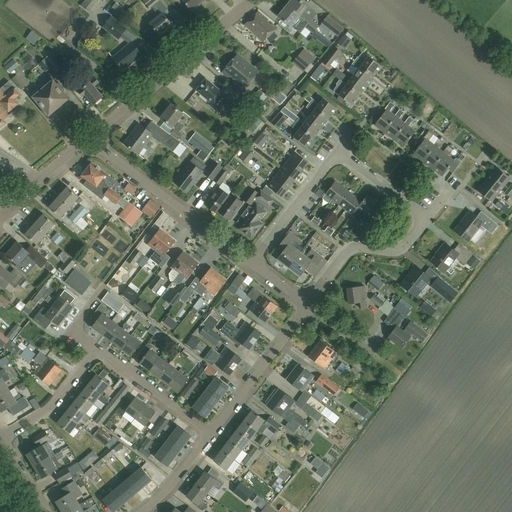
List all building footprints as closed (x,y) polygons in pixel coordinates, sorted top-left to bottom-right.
[(86,0),(82,6),(88,9),(94,0),(86,0)] [(95,0),(88,11),(94,15),(103,3),(99,0),(95,0)] [(160,0),(159,0),(142,0),(149,9),(151,7),(159,16),(150,24),(159,35),(172,25),(160,11),(165,7),(159,0),(160,0)] [(180,0),(182,0),(190,10),(201,0),(178,0),(179,1),(180,0)] [(299,0),(291,0),(287,6),(316,30),(319,26),(309,18),(314,12),(307,7),(308,7),(299,0)] [(2,5),(0,6),(0,14),(5,18),(10,11),(2,5)] [(287,6),(279,16),(291,27),(296,20),(313,34),(316,30),(287,6)] [(277,27),(258,12),(245,26),(263,41),(277,27)] [(102,24),(121,40),(130,28),(111,13),(102,24)] [(344,28),(328,15),(322,23),(338,36),(344,28)] [(39,33),(33,40),(38,44),(44,37),(39,33)] [(351,43),(345,39),(340,45),(346,50),(351,43)] [(113,58),(123,70),(142,55),(132,42),(122,50),(118,45),(109,53),(113,58)] [(257,61),(260,56),(246,47),(243,52),(257,61)] [(316,58),(305,49),(293,63),(303,72),(305,70),(308,73),(314,66),(311,63),(316,58)] [(334,49),(329,55),(334,59),(339,53),(334,49)] [(258,71),(237,54),(222,73),(243,89),(258,71)] [(52,55),(42,64),(49,72),(54,68),(59,73),(64,68),(52,55)] [(355,61),(374,76),(382,67),(368,56),(363,63),(360,61),(361,60),(358,58),(355,61)] [(329,64),(333,70),(341,64),(337,59),(329,64)] [(367,86),(374,76),(355,61),(352,65),(355,68),(355,67),(358,69),(354,75),(367,86)] [(13,74),(22,66),(19,62),(10,71),(13,74)] [(315,75),(322,80),(329,70),(323,65),(315,75)] [(360,95),(367,86),(354,75),(348,82),(346,80),(348,77),(337,69),(333,75),(340,80),(360,95)] [(16,79),(23,88),(27,85),(20,75),(16,79)] [(57,84),(50,77),(30,94),(49,116),(69,99),(62,90),(63,89),(59,83),(57,84)] [(99,83),(95,77),(78,92),(82,97),(85,95),(93,105),(103,97),(94,87),(99,83)] [(208,104),(215,110),(222,102),(226,106),(231,100),(239,107),(244,101),(225,85),(220,91),(206,79),(196,90),(210,102),(208,104)] [(352,105),(360,95),(340,80),(337,84),(338,85),(334,90),(335,91),(339,95),(336,99),(343,105),(346,101),(352,105)] [(175,81),(172,86),(179,90),(182,85),(175,81)] [(0,127),(6,122),(4,120),(9,116),(10,118),(11,117),(10,115),(11,114),(11,113),(9,115),(8,113),(17,105),(15,99),(20,95),(9,82),(1,89),(1,88),(0,88),(0,127)] [(265,94),(260,89),(248,104),(258,112),(273,95),(268,90),(265,94)] [(285,98),(278,92),(273,98),(279,105),(285,98)] [(309,102),(309,103),(329,118),(336,108),(323,98),(318,105),(315,103),(316,102),(308,96),(305,100),(309,102)] [(396,117),(395,116),(390,112),(395,106),(390,102),(385,109),(387,110),(375,125),(385,133),(396,117)] [(321,128),(329,118),(309,103),(306,107),(309,110),(310,109),(313,111),(308,117),(321,128)] [(183,114),(171,105),(170,106),(169,106),(165,110),(166,111),(161,118),(175,129),(170,135),(178,141),(183,135),(179,132),(184,127),(177,122),(183,114)] [(396,117),(385,133),(394,140),(406,124),(405,123),(399,119),(404,113),(400,109),(395,116),(396,117)] [(288,118),(281,112),(272,123),(279,129),(288,118)] [(294,122),(314,137),(321,128),(308,117),(303,124),(300,122),(301,121),(295,117),(293,119),(295,121),(294,122)] [(406,124),(394,140),(404,147),(415,132),(409,127),(414,120),(410,117),(405,123),(406,124)] [(152,122),(146,129),(139,124),(124,144),(138,154),(152,136),(159,142),(160,141),(174,150),(179,143),(152,122)] [(314,137),(294,122),(291,126),(295,129),(295,128),(298,130),(293,137),(306,147),(314,137)] [(414,155),(423,162),(435,146),(434,145),(429,141),(434,135),(429,131),(424,139),(425,140),(414,155)] [(215,148),(196,133),(189,141),(201,151),(197,156),(204,161),(215,148)] [(270,138),(263,133),(255,143),(261,148),(270,138)] [(435,146),(423,162),(433,169),(445,153),(444,152),(439,149),(444,142),(439,139),(434,145),(435,146)] [(255,155),(244,146),(237,156),(248,164),(255,155)] [(443,177),(449,169),(454,172),(461,162),(456,159),(455,161),(448,156),(453,149),(449,146),(444,152),(445,153),(433,169),(443,177)] [(485,163),(493,155),(488,151),(480,159),(485,163)] [(288,161),(302,172),(308,163),(295,152),(288,161)] [(206,166),(194,157),(174,182),(187,192),(206,166)] [(288,161),(281,170),(295,180),(302,172),(288,161)] [(223,167),(215,162),(205,175),(213,181),(223,167)] [(91,163),(86,170),(110,188),(114,191),(119,184),(106,174),(91,163)] [(496,167),(490,175),(504,186),(510,179),(496,167)] [(228,174),(222,169),(213,181),(219,186),(228,174)] [(109,188),(110,188),(86,170),(81,177),(87,183),(85,186),(102,199),(104,196),(116,204),(121,197),(109,188)] [(295,180),(281,170),(275,179),(288,189),(295,180)] [(490,175),(484,183),(498,194),(504,186),(490,175)] [(288,189),(275,179),(268,187),(282,198),(288,189)] [(325,195),(332,200),(342,186),(335,181),(325,195)] [(127,190),(136,195),(140,187),(130,183),(127,190)] [(491,202),(498,194),(484,183),(477,191),(491,202)] [(349,192),(342,186),(332,200),(339,205),(349,192)] [(58,197),(70,208),(79,197),(67,187),(58,197)] [(217,213),(231,194),(229,196),(218,188),(205,204),(217,213)] [(250,205),(259,193),(253,189),(244,200),(250,205)] [(259,193),(250,205),(256,198),(269,208),(274,200),(261,190),(259,193)] [(356,196),(349,192),(339,205),(346,210),(356,196)] [(243,203),(231,194),(217,213),(218,212),(230,220),(243,203)] [(363,202),(358,208),(364,213),(374,200),(367,195),(363,202)] [(356,196),(346,210),(353,215),(358,208),(363,202),(356,196)] [(61,218),(70,208),(58,197),(49,208),(61,218)] [(154,218),(163,207),(153,199),(144,210),(154,218)] [(374,200),(364,213),(371,218),(381,205),(374,200)] [(499,200),(495,205),(500,209),(504,204),(499,200)] [(263,209),(257,205),(238,229),(252,239),(261,227),(261,222),(256,219),(263,209)] [(81,206),(75,212),(82,218),(88,212),(81,206)] [(499,225),(482,211),(477,217),(471,212),(455,230),(468,241),(481,226),(491,234),(499,225)] [(75,212),(69,219),(76,224),(82,218),(75,212)] [(43,214),(34,224),(46,235),(55,225),(43,214)] [(97,214),(91,220),(98,227),(105,221),(97,214)] [(363,218),(357,225),(363,231),(369,224),(363,218)] [(37,245),(46,235),(34,224),(25,235),(37,245)] [(353,228),(349,233),(352,235),(351,237),(353,238),(358,232),(353,228)] [(156,251),(168,235),(160,229),(148,245),(156,251)] [(347,231),(343,235),(348,240),(351,237),(352,235),(349,233),(347,231)] [(57,233),(51,240),(57,245),(63,238),(57,233)] [(289,268),(301,253),(295,248),(301,241),(290,233),(278,249),(284,253),(278,260),(289,268)] [(168,235),(156,251),(164,257),(176,242),(168,235)] [(29,253),(18,243),(7,255),(18,265),(29,253)] [(454,250),(445,243),(439,250),(440,251),(432,261),(445,272),(456,258),(465,265),(473,255),(459,244),(454,250)] [(306,257),(301,253),(289,268),(300,276),(305,270),(311,274),(312,273),(317,276),(328,261),(312,249),(306,257)] [(135,263),(142,268),(149,260),(137,250),(127,262),(132,266),(135,263)] [(60,251),(55,255),(61,262),(66,258),(60,251)] [(170,279),(173,282),(191,258),(183,252),(171,268),(173,270),(169,274),(170,279)] [(191,258),(173,282),(177,284),(181,284),(185,279),(186,280),(199,264),(191,258)] [(10,274),(0,264),(0,283),(5,288),(10,282),(15,288),(24,278),(15,269),(10,274)] [(435,282),(417,267),(408,278),(407,277),(401,284),(415,296),(424,285),(425,287),(429,282),(432,285),(431,286),(450,302),(458,293),(439,277),(435,282)] [(198,284),(206,290),(218,274),(210,268),(198,284)] [(62,270),(57,274),(61,280),(66,277),(62,270)] [(89,285),(72,273),(65,282),(82,295),(89,285)] [(218,274),(206,290),(214,296),(227,280),(218,274)] [(245,279),(239,274),(232,283),(238,288),(245,279)] [(182,295),(188,288),(184,285),(178,292),(175,289),(167,300),(174,305),(182,295)] [(368,308),(365,286),(348,288),(350,304),(360,303),(360,309),(368,308)] [(188,288),(182,295),(188,300),(195,291),(189,287),(188,288)] [(47,290),(44,288),(24,313),(30,318),(33,314),(30,312),(47,290)] [(255,302),(271,314),(278,306),(255,289),(253,291),(252,290),(248,296),(255,302)] [(385,292),(381,289),(376,296),(375,294),(371,299),(381,308),(380,309),(388,316),(395,307),(387,301),(385,303),(380,298),(385,292)] [(45,300),(52,306),(52,305),(66,316),(73,306),(70,304),(75,298),(64,290),(60,296),(56,301),(49,296),(45,300)] [(10,302),(1,294),(0,294),(0,302),(6,308),(10,302)] [(114,303),(122,308),(124,305),(117,300),(108,294),(105,299),(113,305),(114,303)] [(205,301),(201,297),(194,307),(195,307),(191,311),(195,314),(205,301)] [(141,299),(136,306),(142,310),(147,304),(141,299)] [(24,311),(29,305),(23,301),(18,307),(24,311)] [(432,306),(425,301),(418,311),(425,316),(427,314),(431,317),(434,313),(429,310),(432,306)] [(241,311),(230,302),(225,309),(237,318),(241,311)] [(271,314),(255,302),(250,310),(253,312),(265,322),(271,314)] [(52,305),(52,306),(48,311),(43,307),(33,319),(46,329),(52,321),(59,326),(66,316),(52,305)] [(101,335),(112,321),(102,314),(106,309),(101,305),(92,317),(97,321),(92,327),(101,335)] [(131,311),(124,305),(122,308),(129,314),(131,311)] [(407,316),(395,308),(384,322),(395,330),(389,337),(402,348),(413,334),(423,341),(428,335),(414,324),(409,330),(407,328),(404,332),(398,327),(407,316)] [(141,323),(143,320),(136,315),(134,318),(141,323)] [(169,316),(164,323),(167,326),(173,319),(169,316)] [(143,320),(141,323),(148,329),(151,325),(143,320)] [(121,328),(112,321),(101,335),(111,342),(121,328)] [(240,330),(228,321),(220,331),(238,345),(240,343),(249,350),(255,342),(240,330)] [(246,322),(240,330),(255,342),(261,334),(246,322)] [(125,323),(121,328),(111,342),(121,349),(131,335),(126,331),(129,327),(125,323)] [(221,337),(206,325),(200,333),(214,345),(221,337)] [(7,349),(12,343),(0,332),(0,342),(4,346),(7,349)] [(131,335),(121,349),(130,357),(141,343),(131,335)] [(197,335),(189,344),(203,355),(210,347),(197,335)] [(13,343),(32,358),(35,354),(33,352),(35,349),(30,344),(26,348),(19,342),(22,339),(19,336),(13,343)] [(162,340),(169,345),(172,341),(165,336),(162,340)] [(179,347),(172,341),(169,345),(177,350),(179,347)] [(321,341),(315,349),(332,361),(338,353),(321,341)] [(12,344),(12,343),(7,349),(6,351),(11,355),(7,356),(11,362),(15,359),(19,355),(28,363),(32,358),(13,343),(12,344)] [(149,371),(159,357),(150,349),(151,347),(147,344),(137,358),(141,361),(139,363),(149,371)] [(226,348),(220,355),(236,368),(242,360),(226,348)] [(214,363),(230,375),(236,368),(220,355),(211,349),(203,359),(212,366),(214,363)] [(332,361),(315,349),(309,357),(326,369),(332,361)] [(182,353),(189,359),(192,355),(185,350),(182,353)] [(199,361),(192,355),(189,359),(196,364),(199,361)] [(40,365),(56,377),(62,369),(49,359),(49,360),(46,357),(40,365)] [(159,357),(149,371),(159,378),(169,364),(159,357)] [(352,369),(343,362),(336,371),(345,378),(349,373),(353,377),(359,370),(354,367),(352,369)] [(218,372),(206,363),(197,375),(202,379),(207,373),(213,378),(218,372)] [(169,364),(159,378),(168,385),(179,371),(169,364)] [(299,364),(293,372),(309,385),(315,377),(299,364)] [(56,377),(40,365),(34,373),(37,375),(49,385),(56,377)] [(0,395),(9,390),(4,382),(10,379),(4,370),(0,372),(0,395)] [(179,371),(168,385),(178,392),(188,379),(179,371)] [(303,392),(309,385),(293,372),(287,380),(303,392)] [(90,384),(101,394),(110,384),(98,374),(90,384)] [(343,390),(323,374),(317,382),(334,395),(335,394),(338,396),(343,390)] [(27,381),(33,387),(36,383),(30,377),(27,381)] [(217,378),(209,388),(221,397),(229,387),(217,378)] [(194,379),(188,387),(193,391),(199,383),(194,379)] [(101,394),(90,384),(82,394),(94,403),(98,398),(106,404),(109,400),(101,394)] [(125,385),(112,402),(116,405),(130,388),(125,385)] [(193,391),(188,387),(182,395),(187,399),(193,391)] [(221,397),(209,388),(202,398),(214,407),(221,397)] [(9,390),(0,395),(0,408),(2,411),(11,405),(15,411),(25,404),(20,395),(14,399),(9,390)] [(271,396),(289,410),(295,402),(279,390),(278,391),(276,390),(271,396)] [(329,399),(317,390),(314,394),(326,403),(329,399)] [(305,391),(300,398),(317,411),(318,411),(321,413),(326,407),(305,391)] [(86,413),(94,403),(82,394),(74,404),(86,413)] [(289,410),(271,396),(266,402),(268,404),(267,405),(291,424),(294,420),(308,430),(311,426),(289,410)] [(136,418),(146,405),(136,397),(130,406),(125,403),(119,411),(123,415),(126,411),(136,418)] [(206,417),(214,407),(202,398),(194,408),(206,417)] [(312,417),(317,411),(300,398),(295,404),(312,417)] [(116,405),(112,402),(104,412),(108,415),(116,405)] [(358,403),(354,409),(358,412),(362,406),(358,403)] [(74,404),(66,413),(78,423),(82,417),(86,420),(89,416),(86,413),(74,404)] [(146,405),(136,418),(146,426),(156,412),(146,405)] [(245,421),(269,439),(270,439),(263,434),(267,428),(275,434),(281,425),(271,417),(267,422),(265,420),(253,410),(245,421)] [(10,424),(21,420),(18,412),(7,416),(10,424)] [(108,415),(104,412),(96,421),(101,425),(108,415)] [(81,425),(78,423),(66,413),(58,423),(70,433),(75,427),(78,429),(81,425)] [(164,419),(158,426),(163,430),(168,422),(164,419)] [(245,421),(238,430),(250,440),(257,430),(264,436),(259,443),(264,447),(269,439),(245,421)] [(163,430),(158,426),(151,435),(156,438),(163,430)] [(179,427),(172,437),(184,446),(191,436),(179,427)] [(122,437),(125,433),(117,428),(115,432),(122,437)] [(230,440),(243,450),(250,440),(238,430),(230,440)] [(125,433),(122,437),(129,442),(131,439),(125,433)] [(184,446),(172,437),(164,446),(176,456),(184,446)] [(153,442),(148,439),(138,452),(148,459),(151,454),(147,450),(153,442)] [(223,450),(235,459),(243,450),(230,440),(223,450)] [(123,447),(120,443),(113,449),(117,453),(123,447)] [(35,467),(50,458),(43,446),(28,455),(35,467)] [(176,456),(164,446),(156,457),(168,466),(176,456)] [(249,454),(254,458),(259,451),(254,447),(249,454)] [(235,459),(223,450),(215,460),(227,470),(235,459)] [(114,455),(111,451),(104,457),(107,461),(114,455)] [(254,458),(249,454),(242,463),(248,467),(254,458)] [(50,458),(35,467),(42,479),(61,467),(54,455),(50,458)] [(317,457),(312,464),(325,474),(330,467),(317,457)] [(105,463),(101,459),(95,465),(98,469),(105,463)] [(295,459),(289,464),(296,472),(302,467),(295,459)] [(132,476),(142,488),(152,479),(142,467),(132,476)] [(86,473),(85,474),(88,477),(95,471),(92,468),(86,473)] [(206,472),(196,484),(208,493),(214,485),(220,489),(224,483),(219,479),(217,481),(206,472)] [(285,472),(281,478),(286,482),(291,476),(285,472)] [(132,476),(123,484),(133,496),(142,488),(132,476)] [(280,480),(274,487),(281,493),(287,486),(280,480)] [(57,502),(63,511),(69,511),(80,505),(76,498),(82,494),(75,482),(62,490),(66,497),(57,502)] [(242,483),(235,493),(247,502),(254,492),(242,483)] [(133,496),(123,484),(113,492),(124,504),(133,496)] [(203,500),(208,493),(196,484),(188,496),(199,505),(198,506),(204,511),(208,505),(203,500)] [(267,486),(264,490),(272,496),(275,492),(267,486)] [(114,511),(124,504),(113,492),(103,500),(113,511),(114,511)] [(258,495),(254,502),(263,509),(267,502),(258,495)]
